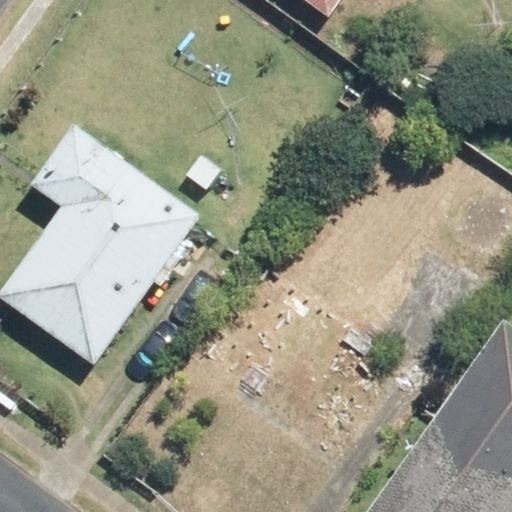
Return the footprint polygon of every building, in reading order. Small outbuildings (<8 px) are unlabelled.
[(300,0),(327,21),(343,0),(300,0)] [(187,216),(144,187),(70,135),(27,196),(61,220),(1,309),(87,366),(187,216)] [(511,261),(511,159),(491,144),(418,247),(487,297),(511,261)] [(402,375),(259,266),(182,366),(326,476),(402,375)] [(511,511),(511,333),(501,327),(375,511),(511,511)]
